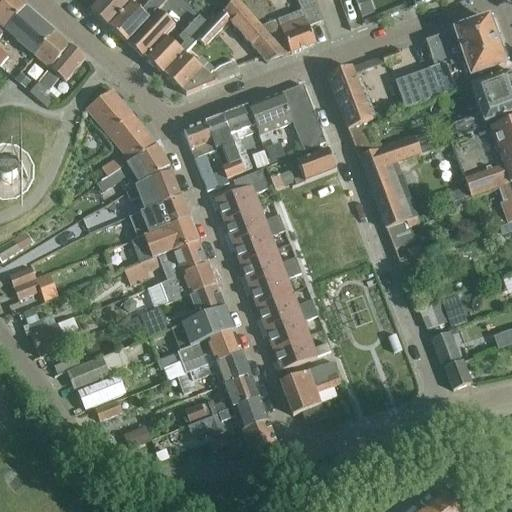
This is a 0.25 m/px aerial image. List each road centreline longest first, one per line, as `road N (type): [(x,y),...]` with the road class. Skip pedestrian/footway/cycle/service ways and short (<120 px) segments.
road 1 (residential): [(440,410),(311,67)]
road 2 (residential): [(294,454),(165,121)]
road 3 (residential): [(498,0),(311,67)]
road 4 (residential): [(165,121),(36,0)]
road 5 (residential): [(311,67),(165,121)]
road 6 (residential): [(440,410),(294,454)]
road 7 (residential): [(406,511),(447,475),(453,408)]
